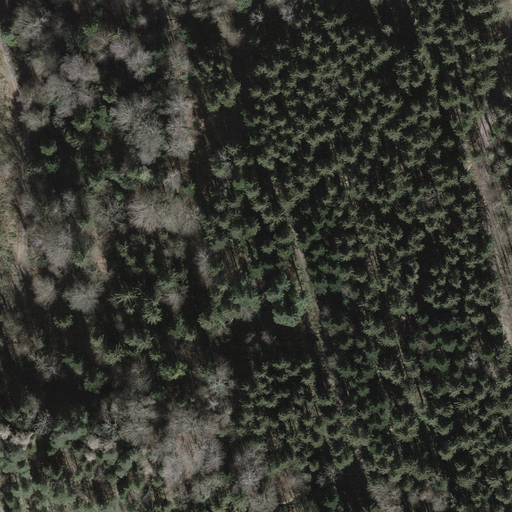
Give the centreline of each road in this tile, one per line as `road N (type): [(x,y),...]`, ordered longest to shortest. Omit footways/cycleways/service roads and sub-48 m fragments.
road 1 (track): [(262,0),(242,122),(261,187),(315,298),(342,422),(379,511)]
road 2 (track): [(511,381),(483,181),(498,60),(511,19)]
road 3 (track): [(4,0),(7,58),(24,109),(25,204),(17,281),(0,315)]
